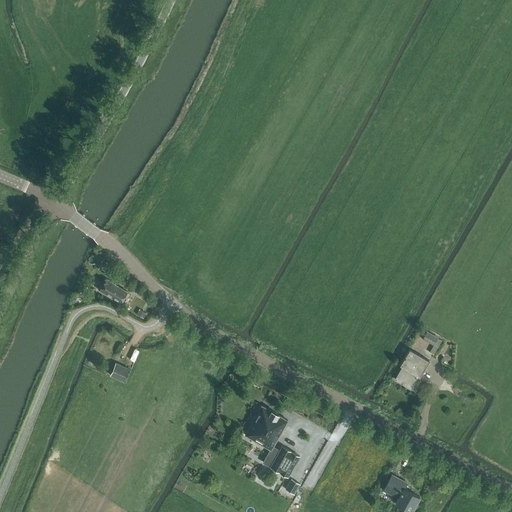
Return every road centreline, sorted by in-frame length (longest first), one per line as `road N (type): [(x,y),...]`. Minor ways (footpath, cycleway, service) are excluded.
road 1 (tertiary): [(511,491),(202,328),(58,201)]
road 2 (track): [(248,0),(190,127),(109,243)]
road 3 (unclassified): [(58,201),(171,0)]
road 4 (unclassified): [(0,318),(58,201)]
